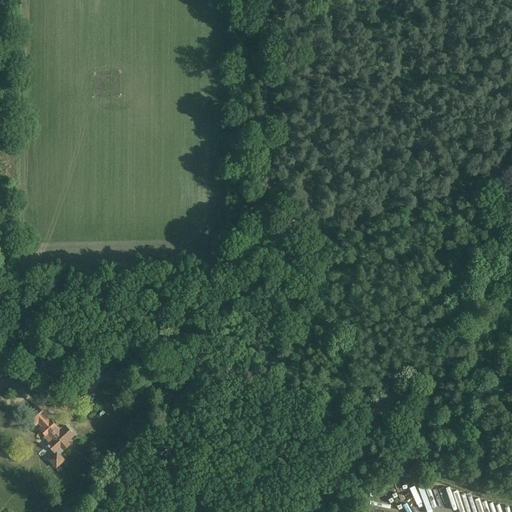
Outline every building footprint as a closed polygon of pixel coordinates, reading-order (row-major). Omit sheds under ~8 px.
[(64,362),(54,354),(56,352),(50,347),(48,350),(39,361),(45,365),(48,361),(58,370),(64,362)] [(33,377),(39,370),(32,363),(25,370),(33,377)] [(106,374),(106,385),(117,385),(117,374),(106,374)] [(67,441),(70,439),(74,435),(66,426),(62,430),(61,431),(58,428),(58,427),(51,420),(50,421),(46,416),(46,415),(38,407),(27,417),(35,426),(38,423),(43,427),(40,430),(45,436),(49,433),(54,438),(48,444),(49,445),(48,446),(55,453),(47,460),(56,469),(65,460),(59,454),(60,454),(63,451),(70,445),(67,441)] [(119,471),(123,467),(119,462),(115,465),(119,471)] [(101,487),(114,474),(110,470),(106,475),(101,470),(95,463),(86,472),(101,487)]
